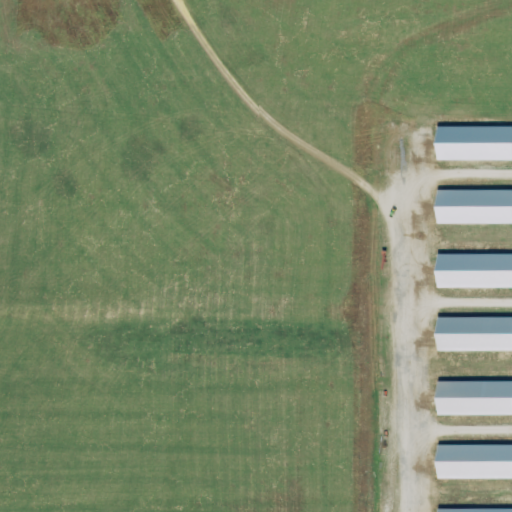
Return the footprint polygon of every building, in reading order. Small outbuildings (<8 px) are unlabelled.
[(434,161),(511,160),(511,129),(434,130),(434,161)] [(511,191),(433,192),(433,223),(511,223),(511,191)] [(434,288),(511,287),(511,256),(434,257),(434,288)] [(435,350),(511,350),(511,318),(435,319),(435,350)] [(511,383),(434,384),(434,415),(511,415),(511,383)] [(511,446),(436,447),(435,478),(511,478),(511,446)]
